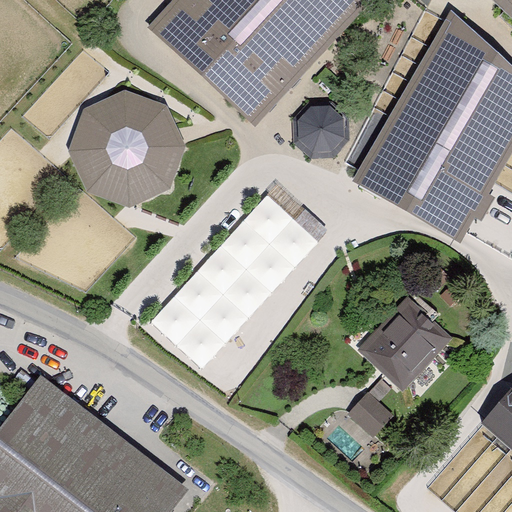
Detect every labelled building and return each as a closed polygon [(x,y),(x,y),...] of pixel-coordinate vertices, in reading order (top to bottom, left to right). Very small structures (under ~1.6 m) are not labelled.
[(366,0),(172,0),(147,28),(251,125),(366,0)] [(511,0),(496,0),(511,14),(511,0)] [(511,149),(511,67),(451,11),(353,177),(460,239),(511,149)] [(328,157),(358,125),(325,94),(295,127),(328,157)] [(90,189),(131,202),(167,186),(181,150),(162,109),(125,96),(88,114),(77,150),(90,189)] [(358,353),(402,395),(453,341),(409,299),(358,353)] [(170,511),(182,497),(37,384),(0,431),(0,511),(170,511)] [(378,436),(399,412),(374,389),(352,413),(378,436)] [(511,389),(482,424),(511,450),(511,389)]
